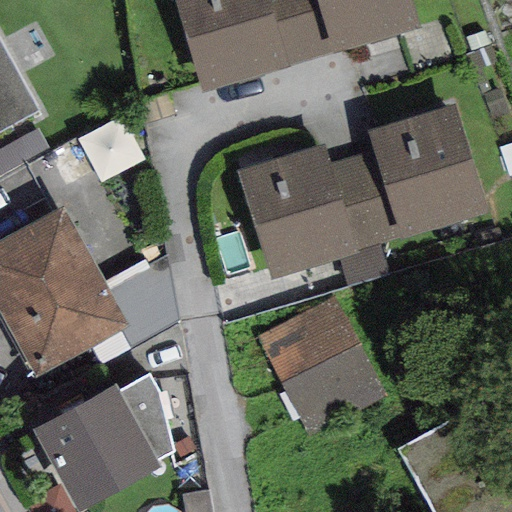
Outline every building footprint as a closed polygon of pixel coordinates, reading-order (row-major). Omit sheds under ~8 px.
[(267,0),(173,0),(201,93),(287,68),(267,0)] [(267,0),(287,68),(332,55),(316,0),(267,0)] [(410,0),(316,0),(332,55),(419,29),(410,0)] [(0,132),(38,112),(0,44),(0,132)] [(454,108),(367,133),(372,151),(398,241),(485,216),(454,108)] [(327,164),(321,146),(235,171),(267,280),(339,259),(353,255),(327,164)] [(378,247),(398,241),(372,151),(327,164),(353,255),(378,247)] [(0,242),(0,315),(33,377),(127,327),(64,209),(0,242)] [(386,274),(378,247),(353,255),(339,259),(347,286),(386,274)] [(382,395),(331,297),(255,336),(306,434),(382,395)] [(77,511),(82,511),(159,468),(155,461),(172,452),(157,394),(147,376),(117,393),(112,385),(31,430),(77,511)] [(511,511),(511,468),(477,405),(396,451),(430,511),(511,511)] [(210,511),(207,492),(182,496),(184,511),(210,511)]
